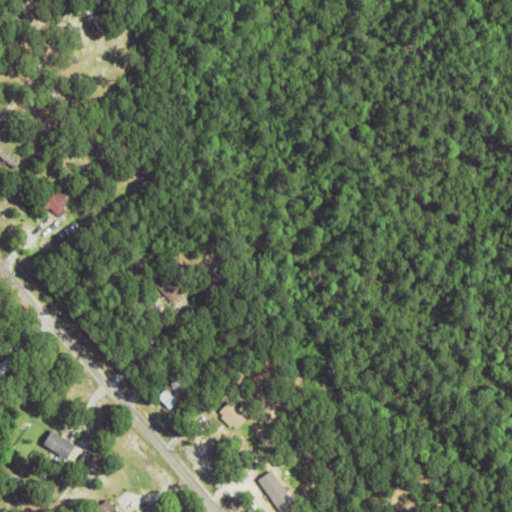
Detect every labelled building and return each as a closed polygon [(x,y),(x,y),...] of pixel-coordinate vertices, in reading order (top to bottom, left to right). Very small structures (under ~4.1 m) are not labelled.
[(58,110),(56,112),(50,107),(51,106),(43,99),(55,85),(70,98),(59,111),(58,110)] [(20,147),(25,151),(21,156),(28,162),(20,171),(17,168),(13,173),(0,161),(2,158),(0,156),(0,136),(17,151),(20,147)] [(66,197),(71,204),(65,209),(68,213),(61,219),(53,209),(48,213),(43,206),(46,204),(41,197),(53,188),(57,194),(64,188),(69,194),(66,197)] [(40,247),(46,242),(42,238),(50,232),(53,236),(75,220),(81,229),(46,256),(40,247)] [(158,287),(172,274),(185,289),(170,302),(158,287)] [(0,357),(4,355),(8,362),(1,366),(3,370),(0,371),(0,357)] [(191,381),(196,387),(192,391),(193,392),(172,411),(166,405),(169,403),(166,401),(164,403),(159,398),(181,379),(186,385),(191,381)] [(233,425),(230,427),(223,419),(224,418),(220,414),(233,402),(250,421),(238,431),(233,425)] [(44,449),(54,433),(78,449),(68,464),(44,449)] [(301,500),(276,468),(267,475),(292,507),(301,500)] [(96,511),(109,502),(117,511),(96,511)]
